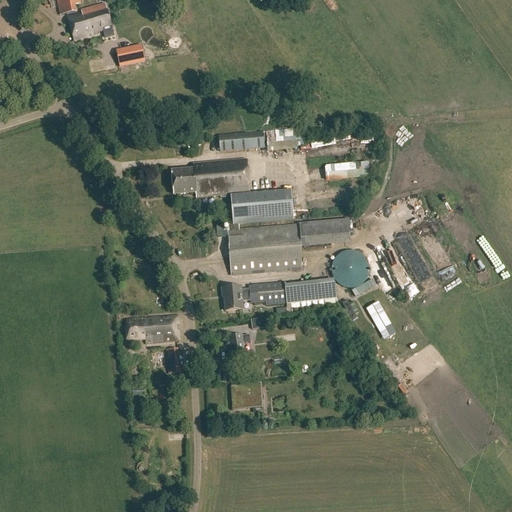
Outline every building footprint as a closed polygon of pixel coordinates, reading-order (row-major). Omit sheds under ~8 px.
[(79,0),(56,0),(60,16),(77,13),(75,6),(80,5),(79,0)] [(82,14),(67,18),(73,41),(96,34),(96,32),(102,31),(101,28),(102,28),(105,39),(114,36),(106,5),(81,11),(82,14)] [(104,54),(112,54),(112,41),(104,41),(104,54)] [(135,47),(116,50),(119,68),(145,63),(144,57),(137,58),(135,47)] [(300,130),(262,133),(264,154),(294,150),(300,145),(300,130)] [(173,183),(249,176),(248,160),(194,164),(194,169),(172,171),(173,183)] [(323,166),(325,182),(370,178),(368,162),(323,166)] [(198,193),(198,197),(250,193),(249,176),(173,183),(174,195),(198,193)] [(230,195),(233,225),(293,220),(291,191),(230,195)] [(429,201),(390,216),(394,228),(404,225),(404,224),(434,213),(429,201)] [(245,230),(227,232),(231,276),(301,270),(304,270),(304,259),(300,259),(299,250),(298,226),(245,230)] [(407,266),(415,262),(408,249),(401,252),(407,266)] [(346,253),(340,256),(335,260),(332,266),(332,273),(334,279),(338,284),(344,288),(350,289),(357,288),(362,284),(366,279),(368,272),(367,266),(364,260),(359,255),(353,253),(346,253)] [(373,280),(352,291),(355,297),(376,286),(373,280)] [(322,301),(337,300),(335,281),(320,283),(322,301)] [(406,284),(400,287),(408,301),(414,298),(406,284)] [(241,288),(221,290),(222,297),(224,297),(225,312),(243,310),(242,303),(252,302),(252,305),(268,304),(268,307),(287,305),(286,286),(286,285),(251,288),(251,291),(241,291),(241,288)] [(351,308),(347,301),(342,304),(353,322),(358,319),(356,315),(359,313),(355,306),(351,308)] [(368,313),(382,337),(394,330),(380,306),(377,308),(375,305),(369,308),(371,312),(368,313)] [(366,314),(359,317),(364,326),(370,323),(366,314)] [(145,341),(146,345),(179,342),(178,317),(126,321),(127,342),(145,341)] [(250,320),(252,330),(268,327),(267,317),(250,320)] [(249,336),(242,337),(242,336),(229,337),(231,353),(244,351),(243,344),(250,344),(249,336)] [(178,362),(167,363),(168,374),(179,373),(178,362)] [(259,387),(230,387),(231,411),(259,411),(259,387)]
